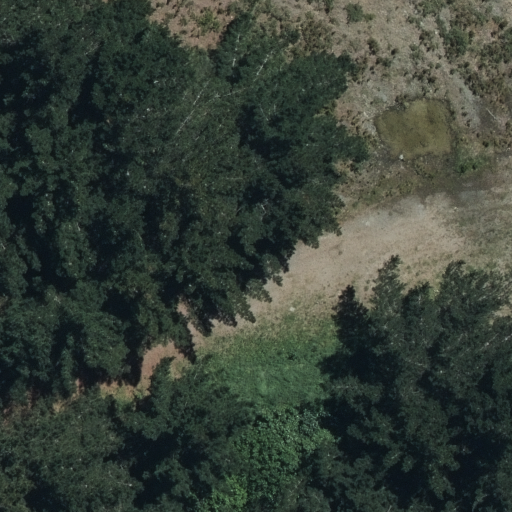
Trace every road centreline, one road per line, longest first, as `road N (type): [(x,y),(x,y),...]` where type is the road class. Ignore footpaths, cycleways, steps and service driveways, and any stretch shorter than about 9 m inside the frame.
road 1 (track): [(511,273),(470,248),(0,403)]
road 2 (track): [(0,175),(28,170),(321,299)]
